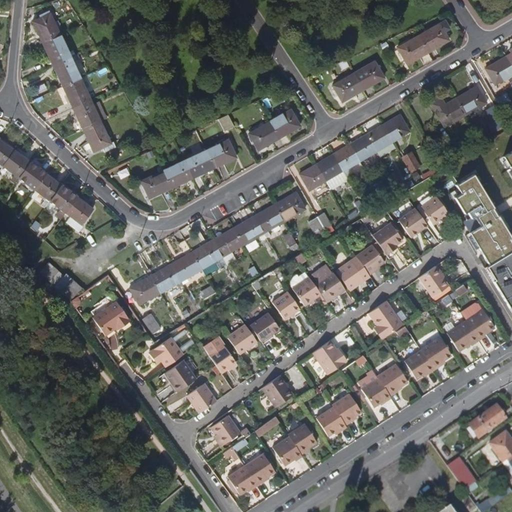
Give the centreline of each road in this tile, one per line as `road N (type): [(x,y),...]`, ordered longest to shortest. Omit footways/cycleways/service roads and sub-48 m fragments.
road 1 (residential): [(511,335),(468,261),(444,256),(177,437)]
road 2 (residential): [(9,106),(145,222),(174,220),(331,131)]
road 3 (residential): [(511,346),(259,511)]
road 4 (residential): [(511,373),(298,511)]
road 5 (residential): [(331,131),(479,42)]
road 6 (residential): [(243,0),(331,131)]
